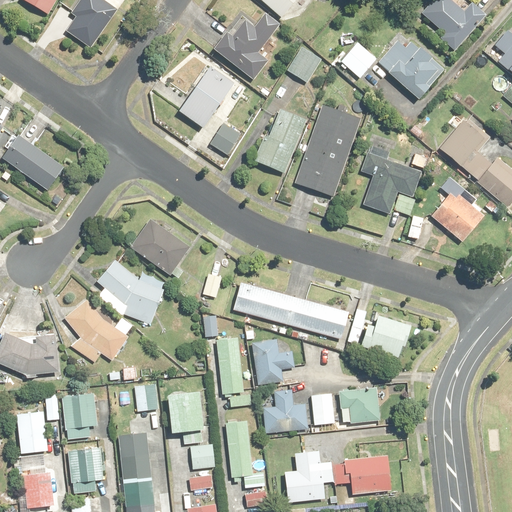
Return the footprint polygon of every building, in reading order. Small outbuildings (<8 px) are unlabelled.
[(61,0),(24,0),(24,1),(52,16),(61,0)] [(119,9),(105,0),(82,0),(72,16),(78,19),(68,34),(92,50),(119,9)] [(251,0),(284,25),(302,0),(251,0)] [(464,0),(428,0),(417,12),(440,34),(436,39),(450,54),(484,19),(464,0)] [(250,24),(234,13),(208,52),(250,80),(263,61),(256,56),(277,24),(258,11),(250,24)] [(511,46),(499,36),(485,52),(511,74),(511,46)] [(393,41),(373,64),(414,100),(441,70),(409,40),(401,49),(393,41)] [(374,61),(354,42),(335,62),(355,81),(374,61)] [(321,63),(298,48),(282,71),(305,86),(321,63)] [(229,83),(204,67),(174,113),(199,129),(229,83)] [(511,85),(510,84),(498,98),(511,109),(511,85)] [(335,105),(334,110),(320,105),(292,184),(332,198),(360,119),(345,114),(346,109),(335,105)] [(265,139),(258,136),(248,163),(281,176),(302,121),(276,111),(265,139)] [(464,118),(436,150),(503,208),(511,198),(511,174),(493,158),(488,164),(474,152),(487,138),(464,118)] [(238,133),(219,122),(207,144),(225,154),(238,133)] [(414,123),(407,130),(417,140),(424,134),(414,123)] [(0,139),(2,140),(9,130),(0,124),(0,139)] [(6,149),(10,152),(4,161),(50,192),(67,168),(21,136),(19,139),(15,136),(6,149)] [(420,169),(362,153),(356,174),(369,178),(361,207),(387,214),(388,211),(407,216),(420,169)] [(444,197),(427,216),(459,245),(486,215),(444,177),(434,188),(444,197)] [(421,219),(410,216),(404,237),(416,240),(421,219)] [(193,245),(154,218),(131,249),(171,277),(193,245)] [(120,260),(100,282),(129,306),(126,316),(155,326),(169,288),(141,278),(120,260)] [(223,277),(211,273),(204,296),(217,299),(223,277)] [(206,286),(196,281),(188,296),(198,302),(206,286)] [(353,315),(243,283),(235,311),(345,342),(353,315)] [(90,301),(66,320),(80,337),(72,348),(96,365),(104,354),(115,362),(131,338),(105,320),(90,301)] [(414,324),(372,311),(361,346),(404,359),(414,324)] [(44,330),(9,315),(1,333),(8,336),(0,353),(0,364),(35,381),(38,373),(63,373),(62,336),(41,336),(44,330)] [(218,317),(204,318),(206,338),(219,337),(218,317)] [(241,336),(219,339),(226,395),(247,393),(241,336)] [(280,340),(254,344),(260,386),(287,382),(285,369),(296,368),(294,352),(282,354),(280,340)] [(122,373),(109,374),(110,384),(122,383),(122,373)] [(159,386),(136,388),(138,413),(161,412),(159,386)] [(380,387),(340,390),(343,425),(383,421),(380,387)] [(277,393),(278,408),(263,410),(266,436),(311,430),(308,405),(295,406),(294,391),(277,393)] [(96,392),(64,397),(69,440),(102,436),(96,392)] [(334,393),(313,395),(316,427),(337,425),(334,393)] [(206,394),(172,397),(175,435),(184,434),(186,446),(204,444),(203,433),(210,432),(206,394)] [(60,395),(48,397),(50,422),(62,421),(60,395)] [(252,396),(231,397),(232,408),(253,406),(252,396)] [(47,412),(19,415),(24,455),(51,452),(47,412)] [(238,497),(247,496),(249,510),(270,507),(268,493),(260,494),(259,489),(267,488),(265,475),(257,476),(249,421),(228,424),(238,497)] [(157,511),(149,435),(121,438),(129,511),(157,511)] [(216,445),(191,447),(193,470),(218,467),(216,445)] [(107,480),(102,448),(69,453),(75,493),(98,490),(97,482),(107,480)] [(299,472),(286,475),(290,505),(327,500),(326,489),(334,488),(330,464),(320,466),(318,454),(297,457),(299,472)] [(347,464),(336,465),(338,486),(353,485),(354,496),(395,492),(392,456),(347,460),(347,464)] [(41,459),(14,461),(15,472),(41,470),(41,459)] [(57,473),(25,477),(29,510),(60,507),(57,473)] [(215,477),(191,479),(192,492),(216,490),(215,477)] [(92,499),(73,502),(74,511),(101,511),(100,502),(93,503),(92,499)]
